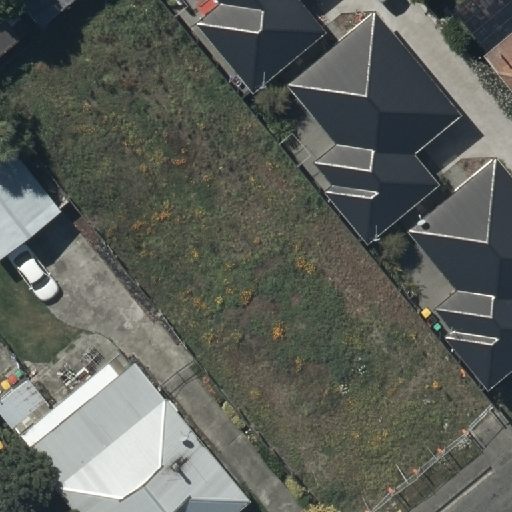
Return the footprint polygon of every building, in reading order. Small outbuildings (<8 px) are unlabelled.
[(13,0),(40,32),(78,0),(13,0)] [(178,46),(136,0),(101,0),(49,49),(105,112),(178,46)] [(209,0),(195,13),(252,80),(321,21),(303,0),(209,0)] [(463,101),(375,1),(289,76),(338,132),(314,153),(333,174),(325,181),(371,233),(443,170),(417,141),(463,101)] [(0,20),(0,56),(18,41),(0,20)] [(494,53),(483,61),(511,97),(511,22),(511,21),(495,35),(500,41),(490,49),(494,53)] [(511,164),(494,144),(407,219),(458,278),(437,297),(456,319),(443,330),(490,383),(511,364),(511,164)] [(0,264),(50,225),(0,161),(0,264)] [(253,274),(181,331),(308,485),(426,388),(367,317),(359,324),(274,221),(235,253),(253,274)] [(0,422),(26,456),(24,457),(66,511),(243,511),(248,509),(135,364),(116,379),(107,367),(49,412),(23,379),(0,397),(0,422)]
